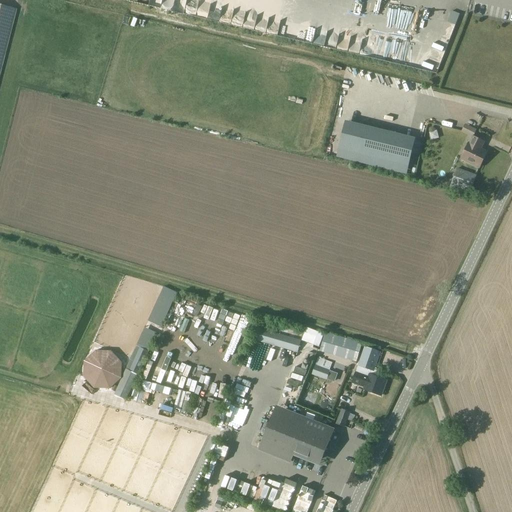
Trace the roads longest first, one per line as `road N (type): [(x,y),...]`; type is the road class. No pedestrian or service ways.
road 1 (tertiary): [(511,178),(418,369)]
road 2 (tertiary): [(418,369),(350,511)]
road 3 (unclassified): [(471,511),(418,369)]
